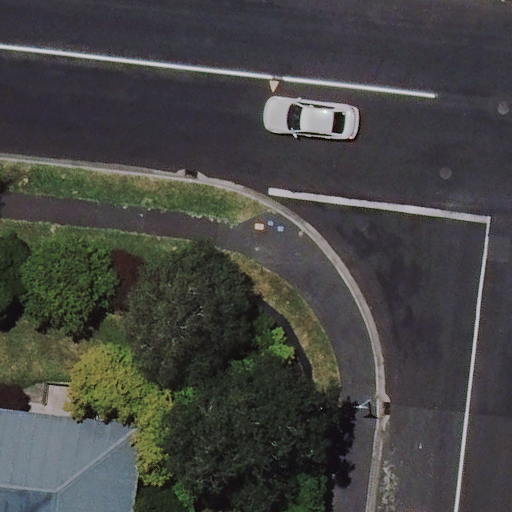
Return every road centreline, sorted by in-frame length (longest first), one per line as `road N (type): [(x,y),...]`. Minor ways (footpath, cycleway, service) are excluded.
road 1 (residential): [(0,47),(504,100)]
road 2 (residential): [(504,100),(456,511)]
